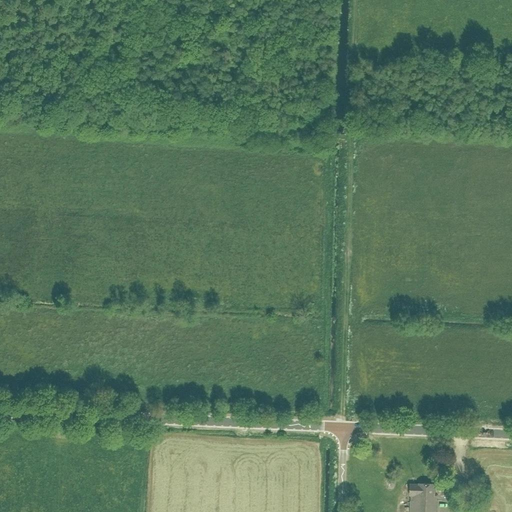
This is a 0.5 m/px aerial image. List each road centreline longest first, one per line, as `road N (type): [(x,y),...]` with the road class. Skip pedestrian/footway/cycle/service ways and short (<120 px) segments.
road 1 (track): [(344,428),(354,0)]
road 2 (tertiary): [(344,428),(0,412)]
road 3 (tertiary): [(511,436),(344,428)]
